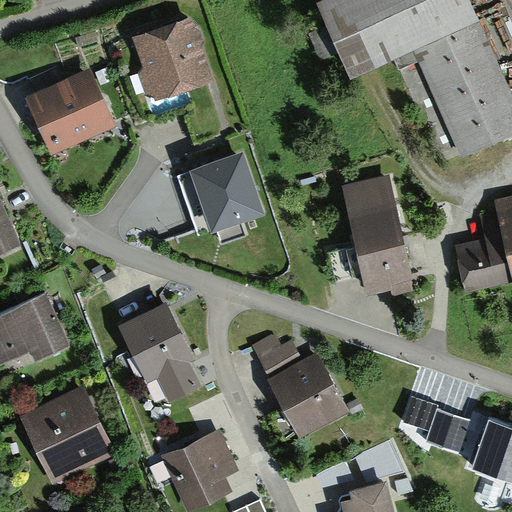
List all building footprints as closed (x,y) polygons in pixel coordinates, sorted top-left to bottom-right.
[(421,44),(469,147),(511,126),(511,87),(471,0),(327,0),(323,2),(356,74),(421,44)] [(138,72),(149,101),(208,79),(187,25),(140,43),(150,67),(138,72)] [(55,153),(113,127),(88,71),(30,98),(55,153)] [(257,209),(239,155),(195,170),(213,224),(257,209)] [(387,182),(342,192),(354,244),(326,250),(332,277),(362,270),(366,286),(408,277),(387,182)] [(0,200),(0,250),(18,244),(0,200)] [(511,200),(499,204),(502,219),(485,222),(493,243),(461,252),(472,287),(511,277),(511,200)] [(47,291),(0,309),(0,359),(34,346),(39,358),(69,346),(47,291)] [(167,300),(121,323),(161,402),(207,378),(167,300)] [(296,335),(263,354),(308,433),(353,408),(319,349),(308,355),(296,335)] [(86,387),(27,413),(55,476),(114,450),(86,387)] [(473,420),(437,408),(425,445),(460,457),(473,420)] [(511,422),(489,415),(470,471),(511,485),(511,422)] [(224,425),(164,452),(190,509),(231,490),(225,478),(244,469),(224,425)] [(341,511),(404,511),(396,472),(354,481),(358,500),(339,504),(341,511)] [(267,511),(262,499),(234,511),(267,511)]
